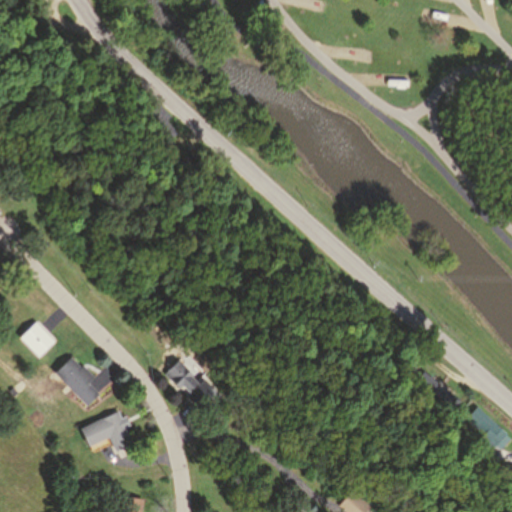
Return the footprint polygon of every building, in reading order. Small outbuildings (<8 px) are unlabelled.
[(157,99),(141,116),(167,141),(177,130),(167,120),(172,114),(157,99)] [(185,140),(177,149),(185,156),(193,146),(185,140)] [(32,325),(51,344),(36,359),(17,341),(32,325)] [(68,359),(52,375),(84,408),(94,398),(83,386),(91,379),(79,367),(77,369),(68,359)] [(175,367),(161,379),(196,417),(213,401),(199,386),(195,390),(175,367)] [(424,369),(444,387),(447,384),(461,397),(450,409),(415,378),(424,369)] [(477,403),(466,415),(483,430),(477,436),(490,447),(506,429),(477,403)] [(78,429),(115,412),(129,444),(111,452),(106,441),(87,450),(78,429)] [(118,497),(116,511),(141,511),(143,500),(118,497)] [(337,511),(335,510),(346,497),(363,511),(337,511)]
